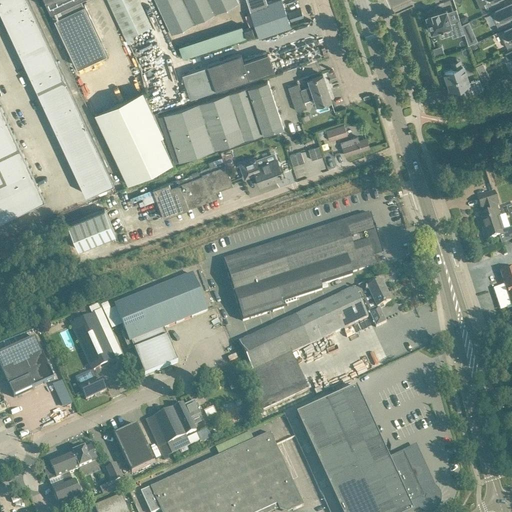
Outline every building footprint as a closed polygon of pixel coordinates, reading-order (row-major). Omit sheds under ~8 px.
[(29,0),(0,0),(0,9),(86,194),(114,181),(29,0)] [(46,0),(51,9),(54,17),(77,66),(107,52),(85,3),(84,2),(83,3),(81,0),(46,0)] [(151,26),(149,20),(139,0),(108,0),(123,32),(128,42),(133,40),(131,35),(149,27),(150,27),(151,27),(151,26)] [(155,0),(171,33),(238,2),(237,0),(155,0)] [(273,0),(267,2),(266,0),(246,0),(259,37),(290,26),(281,0),(273,0)] [(485,0),(489,9),(500,3),(498,0),(485,0)] [(511,0),(490,11),(498,28),(511,22),(508,16),(511,14),(511,0)] [(301,8),(288,12),(290,20),(303,15),(301,8)] [(446,9),(426,16),(429,24),(427,24),(429,31),(431,30),(431,32),(441,29),(441,30),(444,29),(443,28),(450,26),(453,33),(462,30),(463,33),(464,33),(463,31),(461,24),(459,19),(450,22),(446,9)] [(467,22),(461,24),(463,31),(470,29),(467,22)] [(511,24),(499,31),(507,48),(511,45),(511,24)] [(252,27),(244,29),(246,37),(254,34),(252,27)] [(210,35),(179,46),(183,58),(214,47),(210,35)] [(207,65),(182,74),(190,98),(274,69),(273,69),(267,53),(244,61),(241,53),(207,64),(207,65)] [(482,63),(476,66),(479,73),(485,69),(482,63)] [(468,82),(463,66),(444,72),(445,75),(450,89),(464,84),(468,96),(482,89),(479,78),(468,82)] [(292,98),(327,87),(323,74),(308,79),(310,86),(300,89),(298,83),(288,87),(292,98)] [(179,161),(283,126),(268,80),(164,114),(179,161)] [(304,101),(314,98),(317,104),(331,100),(327,87),(292,98),(296,110),(306,107),(304,101)] [(160,135),(163,133),(142,90),(95,112),(128,182),(172,161),(160,135)] [(0,219),(44,199),(0,104),(0,219)] [(344,124),(326,130),(329,140),(347,134),(344,124)] [(357,136),(341,141),(345,155),(369,147),(366,138),(358,141),(357,136)] [(319,145),(308,149),(311,159),(323,156),(319,145)] [(304,162),(301,151),(289,155),(293,165),(304,162)] [(254,158),(239,163),(245,178),(253,175),(253,174),(255,173),(260,186),(283,177),(276,158),(274,152),(255,159),(254,158)] [(225,162),(153,189),(163,217),(217,197),(215,191),(226,187),(232,185),(232,186),(233,185),(225,162)] [(499,218),(496,207),(495,205),(498,204),(494,193),(486,195),(477,198),(481,210),(484,209),(485,214),(479,217),(484,233),(486,233),(488,239),(486,240),(486,241),(499,237),(501,245),(511,240),(511,224),(511,227),(511,228),(502,231),(498,219),(499,218)] [(78,250),(115,234),(105,209),(68,224),(78,250)] [(282,303),(322,290),(320,286),(352,275),(352,273),(376,265),(368,241),(366,242),(364,234),(373,231),(368,215),(223,261),(243,322),(284,308),(282,303)] [(511,307),(511,268),(500,272),(511,307)] [(164,329),(207,312),(193,275),(149,292),(164,329)] [(263,412),(300,395),(309,390),(295,396),(278,360),(368,318),(357,295),(360,294),(369,313),(376,328),(386,323),(383,317),(382,317),(378,309),(391,303),(381,283),(370,288),(367,282),(239,343),(248,362),(244,364),(248,373),(263,412)] [(167,337),(164,329),(149,292),(133,299),(161,370),(178,363),(168,337),(167,337)] [(145,376),(161,370),(133,299),(114,306),(125,331),(121,332),(127,347),(132,345),(134,351),(145,376)] [(95,379),(79,386),(86,400),(106,391),(101,380),(103,379),(99,369),(116,361),(115,361),(116,360),(116,358),(114,359),(94,314),(71,325),(95,379)] [(0,367),(14,398),(54,380),(35,338),(0,353),(0,367)] [(54,356),(54,357),(54,358),(55,359),(55,360),(56,360),(56,361),(57,361),(58,361),(58,362),(59,362),(60,362),(61,362),(62,362),(62,361),(63,361),(64,360),(64,359),(65,359),(65,358),(65,357),(65,356),(65,355),(65,354),(65,353),(64,353),(64,352),(63,351),(62,351),(62,350),(61,350),(60,350),(59,350),(58,350),(57,351),(56,351),(55,352),(55,353),(54,354),(54,355),(54,356)] [(426,484),(421,486),(419,487),(404,454),(389,460),(356,388),(297,416),(340,511),(416,511),(419,510),(420,511),(422,511),(432,511),(436,510),(439,507),(441,503),(442,498),(441,494),(438,490),(435,487),(431,485),(426,484)] [(183,404),(146,421),(164,460),(168,458),(168,457),(179,451),(200,442),(196,435),(187,439),(186,436),(196,431),(193,426),(203,421),(198,410),(199,409),(197,404),(195,404),(194,401),(184,406),(183,404)] [(137,425),(114,436),(132,474),(155,463),(137,425)] [(276,447),(270,434),(141,493),(150,511),(156,511),(160,510),(161,511),(262,511),(285,502),(291,507),(293,511),(303,506),(276,447)] [(281,451),(298,447),(296,439),(279,443),(281,451)] [(90,446),(73,454),(79,469),(82,477),(99,470),(96,462),(97,462),(90,446)] [(72,482),(68,474),(79,469),(73,454),(50,463),(43,469),(49,482),(52,490),(59,506),(81,496),(75,481),(72,482)] [(122,479),(115,464),(106,469),(113,483),(122,479)] [(99,486),(101,494),(110,492),(109,484),(99,486)] [(128,511),(122,497),(94,508),(94,509),(95,509),(95,511),(128,511)]
